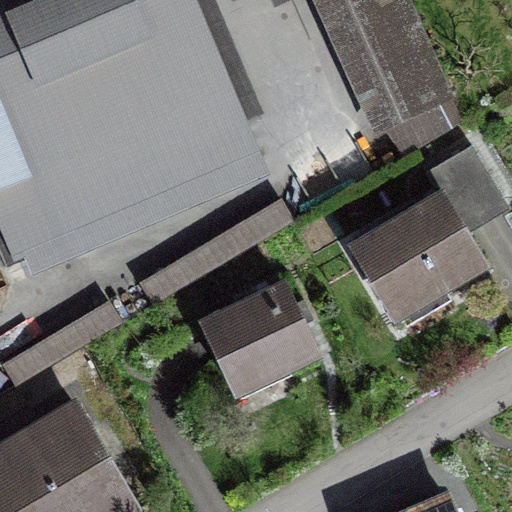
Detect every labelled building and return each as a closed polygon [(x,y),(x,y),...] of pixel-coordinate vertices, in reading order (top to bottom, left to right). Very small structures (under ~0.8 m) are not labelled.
[(0,0),(0,215),(1,218),(0,217),(0,240),(9,237),(17,256),(251,157),(184,0),(0,0)] [(281,0),(326,0),(382,124),(450,94),(408,0),(281,0)] [(439,195),(354,244),(394,314),(443,285),(446,291),(485,268),(458,221),(503,195),(473,146),(426,173),(439,195)] [(284,285),(203,322),(234,388),(285,364),(287,369),(316,355),(284,285)] [(74,406),(0,450),(0,511),(107,511),(130,499),(74,406)] [(453,511),(447,499),(416,511),(453,511)]
